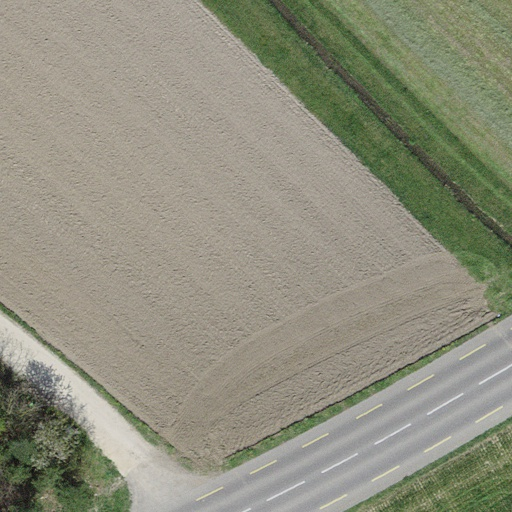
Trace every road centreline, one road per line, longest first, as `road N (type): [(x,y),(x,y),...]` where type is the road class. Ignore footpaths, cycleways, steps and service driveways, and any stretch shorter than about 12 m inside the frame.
road 1 (tertiary): [(245,511),(511,363)]
road 2 (track): [(181,511),(98,417),(0,341)]
